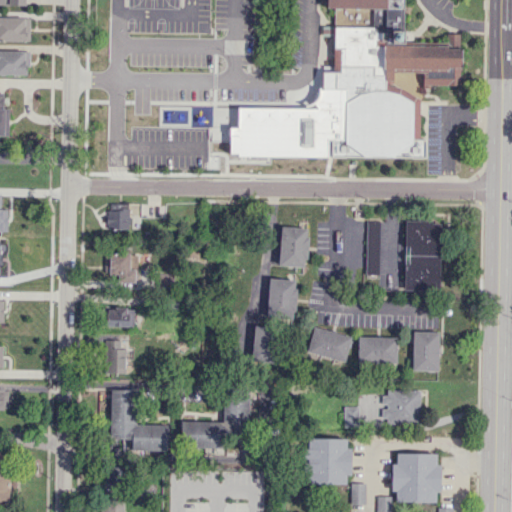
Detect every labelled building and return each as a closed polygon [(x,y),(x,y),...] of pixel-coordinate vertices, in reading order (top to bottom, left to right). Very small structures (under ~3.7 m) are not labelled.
[(403,30),(403,0),(328,0),(328,3),(328,8),(335,8),(334,71),(324,71),(323,89),(339,89),(339,136),(332,136),(332,156),(426,157),(425,139),(419,138),(419,98),(415,95),(401,86),(393,83),(385,83),(386,41),(392,41),(392,30),(403,30)] [(30,17),(0,16),(0,40),(30,41),(30,17)] [(385,83),(386,41),(392,41),(392,30),(403,30),(403,42),(448,43),(449,34),(459,34),(459,48),(463,48),(462,85),(431,85),(431,89),(422,88),(422,73),(394,72),(393,83),(385,83)] [(30,51),(0,50),(0,73),(26,74),(26,66),(29,66),(30,51)] [(0,134),(8,135),(9,108),(3,108),(3,92),(0,91),(0,134)] [(108,229),(130,229),(129,204),(107,204),(108,229)] [(365,277),(379,277),(380,221),(366,220),(365,277)] [(403,289),(439,290),(441,221),(405,220),(403,289)] [(279,264),(282,226),(308,228),(308,235),(311,235),(309,255),(307,254),(306,266),(279,264)] [(105,274),(116,274),(116,281),(136,281),(137,253),(105,252),(105,274)] [(266,313),(269,278),(295,280),(295,287),(298,287),(296,310),(293,310),(293,315),(266,313)] [(133,326),(134,308),(106,307),(106,325),(133,326)] [(273,362),(276,327),(253,325),(250,360),(273,362)] [(307,351),(314,325),(351,335),(344,361),(307,351)] [(413,369),(414,331),(439,331),(438,370),(413,369)] [(358,361),(359,336),(397,337),(396,362),(358,361)] [(125,373),(126,348),(120,348),(120,339),(104,339),(102,372),(125,373)] [(8,389),(0,388),(0,408),(8,409),(8,389)] [(166,451),(167,424),(135,423),(136,389),(110,389),(110,437),(132,437),(132,450),(166,451)] [(420,422),(420,390),(381,390),(382,406),(383,422),(420,422)] [(223,421),(184,420),(183,446),(225,447),(225,434),(247,435),(248,398),(223,397),(223,421)] [(358,406),(343,406),(343,426),(358,426),(358,406)] [(308,484),(308,475),(302,475),(302,448),(307,448),(307,437),(346,437),(346,447),(351,447),(351,474),(346,474),(346,484),(308,484)] [(0,500),(9,500),(8,451),(0,451),(0,500)] [(397,500),(397,490),(392,490),(392,464),(397,464),(397,452),(435,452),(435,463),(441,463),(441,490),(436,490),(436,500),(397,500)] [(365,482),(350,482),(349,503),(365,503),(365,482)] [(376,511),(390,511),(391,495),(376,496),(376,511)] [(124,511),(125,499),(100,500),(100,511),(124,511)]
